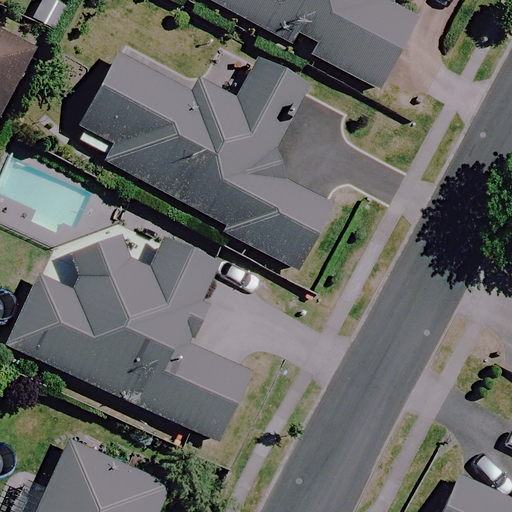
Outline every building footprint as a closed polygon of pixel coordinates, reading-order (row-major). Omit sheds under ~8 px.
[(383,0),(190,0),(368,97),(409,22),(380,6),(383,0)] [(0,103),(24,58),(0,45),(0,103)] [(274,186),(267,150),(296,93),(245,66),(225,104),(187,84),(181,97),(102,56),(65,126),(105,147),(94,168),(217,231),(214,238),(288,276),(322,211),(274,186)] [(109,240),(60,262),(72,289),(60,296),(29,281),(0,342),(0,351),(207,448),(239,379),(173,348),(212,266),(157,241),(143,269),(123,270),(109,240)] [(150,511),(160,490),(57,446),(28,511),(150,511)] [(511,511),(511,491),(506,505),(445,478),(429,511),(511,511)]
